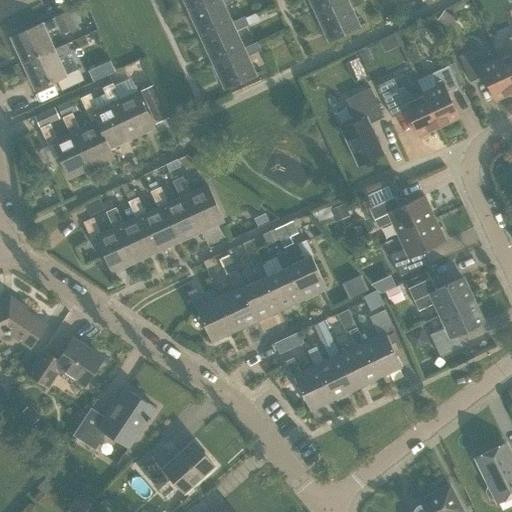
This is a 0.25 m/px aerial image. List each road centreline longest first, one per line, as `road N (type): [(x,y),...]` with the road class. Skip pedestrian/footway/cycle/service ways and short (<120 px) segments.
road 1 (residential): [(320,508),(232,400),(7,250)]
road 2 (residential): [(320,508),(511,363)]
road 3 (residential): [(511,270),(474,189),(472,158)]
